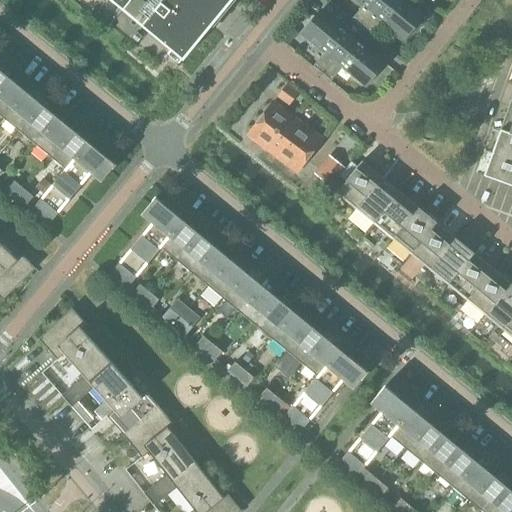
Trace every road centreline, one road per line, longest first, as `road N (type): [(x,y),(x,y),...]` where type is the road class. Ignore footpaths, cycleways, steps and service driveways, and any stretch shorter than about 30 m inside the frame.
road 1 (residential): [(511,436),(163,147)]
road 2 (residential): [(163,147),(0,13)]
road 3 (residential): [(366,121),(511,239)]
road 4 (residential): [(105,511),(0,390)]
road 5 (residential): [(467,0),(366,121)]
road 6 (residential): [(258,36),(163,147)]
road 7 (residential): [(258,36),(366,121)]
